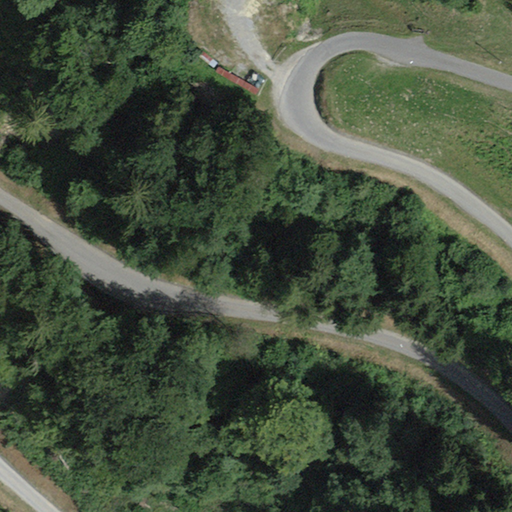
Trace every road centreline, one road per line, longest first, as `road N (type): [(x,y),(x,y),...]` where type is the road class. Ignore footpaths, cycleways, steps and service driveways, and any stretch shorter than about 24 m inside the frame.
road 1 (tertiary): [(0,204),(150,289),(402,344),(511,418)]
road 2 (tertiary): [(511,239),(415,167),(325,136),(301,112),(299,87),(314,55),(359,41),(511,86)]
